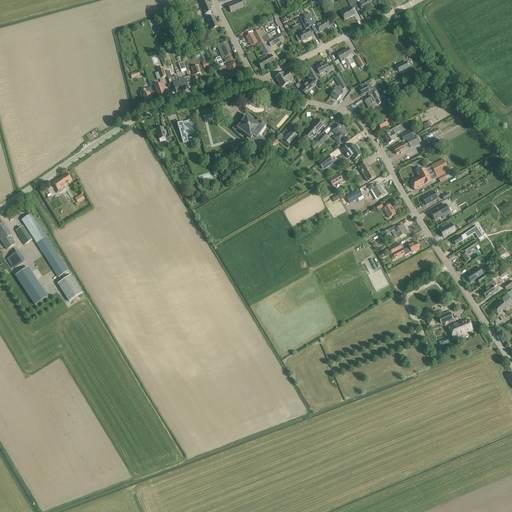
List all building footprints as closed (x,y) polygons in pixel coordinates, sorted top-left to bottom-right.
[(244,0),(240,0),(228,5),(231,13),(247,6),(244,0)] [(372,6),(370,1),(369,0),(365,0),(358,4),(362,11),(372,6)] [(203,9),(210,6),(209,3),(207,1),(201,3),(203,9)] [(211,8),(210,6),(203,9),(205,14),(212,11),(211,9),(211,8)] [(341,13),(342,15),(344,20),(355,15),(351,7),(341,13)] [(306,15),(311,25),(314,31),(317,29),(319,32),(330,27),(326,20),(321,23),(322,24),(317,26),(310,13),(306,15)] [(275,27),(269,30),(271,30),(282,25),(276,15),(274,16),(274,17),(275,21),(277,20),(275,22),(277,26),(275,27)] [(311,25),(306,15),(302,17),(299,19),(305,31),(308,29),(307,27),(311,25)] [(208,25),(216,22),(215,19),(214,20),(213,17),(206,20),(208,25)] [(216,22),(208,25),(211,31),(218,28),(217,25),(217,24),(216,22)] [(308,29),(305,31),(298,34),(302,41),(312,36),(308,29)] [(256,41),(252,34),(246,37),(251,46),(254,44),(256,48),(260,45),(261,45),(273,38),(272,37),(276,35),(274,31),(261,38),(256,41)] [(256,41),(261,38),(257,31),(252,34),(256,41)] [(284,40),(281,34),(268,41),(271,47),(283,40),(284,40)] [(225,58),(228,57),(232,55),(226,41),(220,44),(219,43),(217,44),(223,58),(225,58)] [(265,43),(261,45),(260,45),(265,55),(270,52),(265,43)] [(348,49),(343,52),(350,65),(353,63),(350,58),(354,56),(352,53),(351,54),(348,49)] [(350,65),(343,52),(337,55),(341,63),(344,61),(348,68),(351,66),(350,65)] [(275,62),(272,57),(271,55),(267,57),(266,56),(265,57),(266,58),(257,62),(261,69),(275,62)] [(216,59),(213,60),(215,65),(218,63),(220,69),(219,70),(220,73),(227,70),(229,73),(230,72),(231,74),(238,72),(231,57),(227,59),(227,60),(225,61),(225,62),(223,63),(220,57),(216,59)] [(360,68),(364,66),(359,57),(355,59),(360,68)] [(204,68),(210,65),(207,59),(201,62),(204,68)] [(334,69),(333,68),(330,63),(327,65),(325,62),(316,67),(320,75),(326,71),(327,73),(334,69)] [(396,67),(399,72),(408,67),(406,62),(396,67)] [(340,65),(336,67),(340,73),(341,74),(340,74),(342,77),(344,79),(346,78),(345,76),(346,75),(344,72),(342,73),(341,72),(344,71),(340,65)] [(201,86),(199,78),(201,78),(200,74),(201,74),(198,66),(191,68),(194,75),(191,76),(195,88),(201,86)] [(157,70),(160,79),(167,77),(164,67),(157,70)] [(306,95),(319,82),(311,68),(307,71),(312,80),(311,81),(311,80),(300,89),(306,95)] [(141,70),(130,74),(132,79),(143,75),(141,70)] [(275,78),(281,88),(293,80),(287,70),(275,78)] [(181,85),(183,91),(189,89),(187,84),(190,83),(188,77),(179,80),(181,85)] [(337,100),(341,95),(343,93),(342,90),(346,87),(340,78),(336,81),(339,86),(335,91),(335,90),(331,95),(337,100)] [(181,85),(179,80),(169,83),(171,89),(174,88),(176,93),(183,91),(181,85)] [(376,92),(377,92),(375,88),(371,89),(369,85),(371,84),(370,81),(360,86),(361,88),(359,89),(362,95),(367,93),(368,95),(376,92)] [(155,86),(157,93),(159,98),(165,96),(163,89),(164,88),(163,85),(162,85),(161,84),(155,86)] [(149,93),(152,92),(151,87),(142,90),(143,95),(145,102),(152,100),(149,93)] [(377,92),(376,92),(368,95),(369,96),(369,95),(371,98),(365,101),(369,109),(377,105),(382,103),(380,99),(383,98),(380,91),(377,92)] [(396,114),(390,118),(393,122),(399,119),(396,114)] [(259,135),(263,129),(266,125),(262,123),(260,126),(246,115),(241,122),(239,121),(233,129),(235,131),(236,129),(247,137),(246,139),(249,141),(248,142),(260,151),(264,146),(263,145),(266,140),(259,135)] [(310,126),(318,134),(325,126),(317,118),(310,126)] [(381,130),(385,127),(391,124),(388,119),(378,124),(381,130)] [(193,129),(191,125),(190,120),(177,124),(183,143),(188,141),(185,131),(193,129)] [(338,144),(344,138),(348,134),(337,124),(332,130),(339,137),(335,140),(338,144)] [(397,139),(394,135),(404,130),(401,125),(393,129),(388,131),(389,133),(384,136),(389,144),(394,141),(397,139)] [(318,134),(310,126),(307,129),(308,130),(302,136),(309,142),(313,137),(314,138),(318,134)] [(172,137),(170,129),(164,130),(163,128),(156,130),(160,143),(170,140),(170,138),(172,137)] [(412,130),(400,136),(403,141),(415,135),(412,130)] [(292,131),(284,139),(289,144),(297,136),(292,131)] [(324,133),(317,141),(321,144),(328,137),(324,133)] [(406,151),(404,147),(408,145),(410,148),(419,144),(418,143),(421,142),(418,135),(402,143),(403,144),(393,149),(396,155),(400,153),(400,154),(406,151)] [(274,138),(268,144),(274,149),(279,143),(274,138)] [(354,160),(358,157),(362,154),(359,151),(354,145),(349,149),(347,145),(341,150),(345,155),(348,159),(352,156),(354,160)] [(328,156),(318,163),(322,168),(332,160),(328,156)] [(414,190),(432,181),(450,172),(443,160),(425,169),(422,170),(421,167),(419,167),(416,168),(415,170),(417,173),(419,177),(410,182),(414,190)] [(368,182),(371,180),(375,178),(367,163),(358,167),(362,174),(363,173),(368,182)] [(67,173),(53,183),(59,192),(68,186),(67,184),(72,181),(67,173)] [(339,174),(329,180),(333,186),(343,180),(339,174)] [(375,200),(380,197),(385,194),(379,185),(375,187),(374,184),(367,188),(375,200)] [(61,195),(66,203),(71,200),(67,192),(61,195)] [(434,192),(422,198),(426,205),(438,199),(436,197),(434,192)] [(354,193),(346,198),(350,204),(358,199),(354,193)] [(82,194),(75,198),(77,203),(85,199),(82,194)] [(388,218),(390,217),(394,215),(392,212),(393,211),(390,205),(383,209),(388,218)] [(450,214),(450,213),(445,205),(430,213),(435,221),(442,217),(443,218),(450,214)] [(45,256),(43,257),(46,262),(48,261),(59,278),(68,272),(31,214),(21,220),(45,256)] [(0,239),(7,250),(16,244),(11,236),(12,236),(2,222),(0,223),(0,239)] [(442,229),(440,231),(444,237),(450,234),(451,233),(453,232),(449,226),(447,223),(440,226),(441,228),(442,229)] [(395,226),(383,233),(385,236),(389,234),(389,233),(391,232),(395,238),(399,236),(399,237),(407,232),(403,224),(396,228),(395,226)] [(32,240),(26,230),(23,226),(16,231),(19,236),(25,245),(32,240)] [(460,236),(452,241),(455,245),(461,241),(461,242),(462,242),(474,233),(478,239),(482,236),(476,226),(460,237),(460,236)] [(406,249),(403,251),(405,254),(405,255),(408,253),(410,253),(411,252),(412,252),(412,253),(413,253),(415,252),(415,251),(415,250),(419,248),(416,242),(413,244),(413,243),(408,246),(409,248),(407,249),(406,249)] [(466,254),(462,257),(466,263),(471,260),(468,256),(471,253),(470,251),(475,247),(477,249),(479,250),(479,249),(481,251),(482,250),(478,245),(477,246),(475,242),(463,250),(465,253),(466,253),(466,254)] [(400,251),(402,250),(399,244),(390,250),(392,255),(400,251)] [(402,255),(405,254),(403,251),(402,250),(400,251),(392,255),(393,255),(395,259),(402,255)] [(18,252),(6,260),(13,270),(25,262),(18,252)] [(495,268),(491,271),(494,275),(502,271),(497,264),(494,266),(495,268)] [(28,267),(15,276),(35,306),(48,297),(28,267)] [(487,280),(484,275),(479,268),(466,276),(471,283),(476,279),(480,284),(487,280)] [(71,276),(58,284),(69,302),(82,293),(71,276)] [(496,292),(493,288),(496,286),(493,280),(489,282),(485,285),(487,289),(482,292),(486,298),(496,292)] [(511,280),(503,286),(506,290),(511,285),(511,280)] [(508,306),(506,303),(511,297),(511,290),(497,303),(498,304),(492,309),(498,315),(508,306)] [(450,313),(439,317),(441,324),(453,319),(450,313)] [(452,338),(468,332),(473,330),(468,319),(463,321),(456,324),(453,325),(449,326),(448,327),(452,338)]
